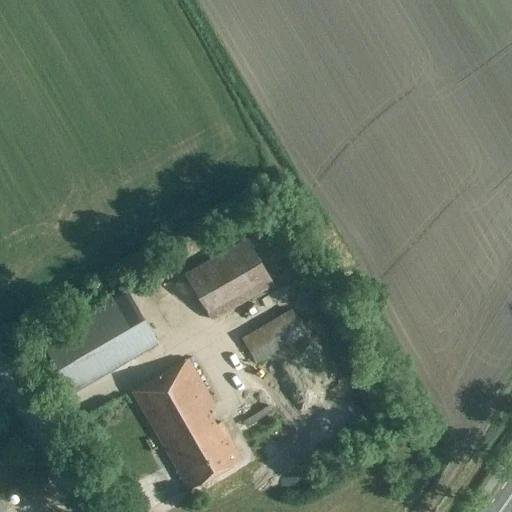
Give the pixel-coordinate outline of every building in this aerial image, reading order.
[(185,273),(212,320),(272,285),(245,239),(185,273)] [(128,291),(39,340),(68,392),(157,343),(128,291)] [(283,310),(238,344),(248,358),(294,324),(283,310)] [(218,346),(224,369),(233,367),(228,344),(218,346)] [(187,358),(131,390),(187,487),(240,457),(219,421),(215,424),(206,409),(214,404),(187,358)]
